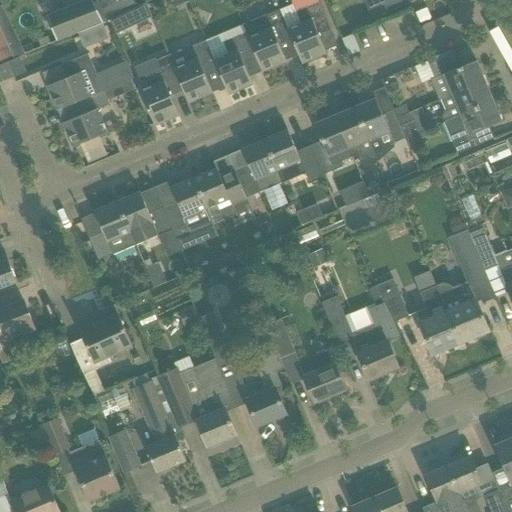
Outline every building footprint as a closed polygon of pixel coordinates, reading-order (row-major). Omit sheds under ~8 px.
[(86,0),(47,16),(57,42),(103,24),(93,0),(86,0)] [(96,0),(106,21),(137,6),(133,0),(96,0)] [(381,0),(383,5),(387,13),(415,1),(414,0),(381,0)] [(291,37),(302,64),(326,54),(318,35),(331,29),(319,2),(296,12),(292,5),(280,10),(291,37)] [(146,4),(110,21),(116,35),(152,17),(146,4)] [(426,8),(415,12),(419,22),(430,18),(426,8)] [(261,18),(243,26),(246,32),(246,33),(257,60),(262,72),(286,62),(278,43),(291,37),(280,10),(267,16),(268,19),(263,21),(261,18)] [(0,61),(12,56),(4,38),(0,29),(0,61)] [(217,68),(228,95),(253,85),(244,66),(257,60),(246,33),(223,43),(228,56),(214,61),(217,68)] [(168,55),(183,91),(188,103),(213,93),(204,74),(217,68),(214,61),(206,41),(193,47),(194,50),(183,55),(181,50),(168,55)] [(430,80),(439,100),(484,81),(476,61),(459,68),(451,51),(427,61),(435,79),(430,80)] [(66,79),(47,87),(57,111),(77,103),(77,104),(111,90),(134,80),(127,62),(96,74),(94,69),(88,55),(61,66),(66,79)] [(140,92),(155,126),(179,116),(171,97),(183,91),(168,55),(156,61),(155,59),(135,67),(141,83),(144,82),(146,89),(140,92)] [(0,65),(0,83),(15,77),(9,62),(0,65)] [(132,81),(119,86),(123,95),(136,90),(132,81)] [(442,118),(443,121),(493,101),(484,81),(439,100),(439,101),(441,100),(446,110),(442,118)] [(82,116),(63,124),(73,148),(107,134),(97,111),(97,110),(109,104),(108,102),(114,99),(111,90),(77,104),(82,116)] [(356,108),(369,139),(368,139),(372,149),(393,141),(394,144),(406,139),(405,137),(397,117),(394,110),(382,115),(376,99),(356,108)] [(443,121),(457,154),(494,139),(489,127),(502,122),(493,101),(443,121)] [(394,110),(397,117),(408,112),(405,105),(394,110)] [(372,149),(368,139),(369,139),(356,108),(335,116),(353,158),(372,149)] [(397,117),(405,137),(418,131),(414,120),(412,121),(408,112),(397,117)] [(322,142),(311,146),(323,175),(343,167),(341,162),(353,158),(335,116),(315,125),(322,142)] [(288,131),(264,141),(282,182),(305,173),(309,184),(324,178),(323,175),(311,146),(296,152),(288,131)] [(411,137),(415,146),(423,142),(418,131),(405,137),(406,139),(411,137)] [(246,174),(236,178),(245,198),(254,194),(258,192),(260,192),(282,182),(264,141),(263,141),(256,144),(254,140),(242,145),(243,149),(242,150),(251,172),(246,174)] [(452,163),(441,167),(443,172),(446,181),(457,177),(454,168),(452,163)] [(217,169),(194,179),(213,225),(237,215),(233,206),(246,200),(245,198),(236,178),(223,183),(220,176),(217,169)] [(334,209),(367,196),(358,175),(326,188),(334,209)] [(172,229),(177,240),(213,225),(194,179),(171,188),(177,203),(163,209),(171,229),(172,229)] [(377,183),(365,188),(369,197),(381,192),(377,183)] [(511,188),(500,193),(507,210),(511,207),(511,188)] [(117,203),(135,245),(145,241),(157,236),(171,229),(163,209),(149,215),(140,193),(117,203)] [(461,201),(470,223),(482,217),(473,195),(461,201)] [(89,240),(98,261),(135,245),(117,203),(95,212),(104,234),(89,240)] [(258,215),(254,217),(258,228),(263,226),(258,215)] [(271,223),(260,228),(264,238),(275,233),(271,223)] [(296,233),(301,244),(319,236),(314,225),(296,233)] [(499,265),(511,298),(511,249),(496,257),(484,228),(469,234),(474,246),(485,271),(499,265)] [(474,246),(459,252),(474,289),(476,288),(481,300),(483,303),(496,298),(495,297),(489,283),(485,271),(474,246)] [(0,288),(17,283),(8,260),(6,255),(0,256),(0,288)] [(375,287),(392,322),(407,316),(392,279),(375,287)] [(426,308),(415,313),(433,354),(460,342),(443,302),(443,301),(436,286),(420,293),(426,308)] [(324,302),(322,303),(342,350),(356,344),(359,353),(358,353),(369,380),(398,368),(388,343),(400,338),(392,322),(375,287),(369,290),(375,301),(373,305),(367,308),(374,325),(366,328),(352,334),(345,316),(337,297),(324,302)] [(470,290),(443,302),(460,342),(488,330),(470,290)] [(115,291),(106,294),(110,305),(119,301),(115,291)] [(0,352),(2,352),(11,348),(15,346),(12,338),(34,330),(24,301),(0,309),(0,352)] [(193,307),(179,312),(185,327),(199,322),(193,307)] [(214,313),(199,320),(211,348),(216,359),(227,390),(235,408),(237,407),(247,403),(246,401),(251,399),(244,383),(226,341),(214,313)] [(70,344),(84,375),(111,363),(109,357),(132,346),(118,314),(80,331),(83,339),(70,344)] [(267,326),(281,358),(296,352),(281,319),(267,326)] [(0,357),(3,365),(15,360),(10,349),(11,349),(11,348),(2,352),(0,352),(0,357)] [(298,361),(315,403),(344,390),(333,365),(327,349),(298,361)] [(251,399),(246,401),(247,403),(257,427),(285,414),(275,390),(282,387),(276,372),(284,369),(277,351),(259,358),(256,365),(259,373),(267,392),(251,399)] [(195,422),(196,421),(211,455),(229,448),(226,440),(236,436),(219,394),(227,390),(216,359),(192,370),(181,374),(189,394),(184,396),(194,421),(195,422)] [(162,387),(161,388),(174,419),(175,419),(179,426),(179,428),(195,422),(184,396),(189,394),(181,374),(178,368),(158,377),(162,387)] [(152,382),(133,390),(156,442),(145,446),(157,474),(186,461),(152,382)] [(112,389),(111,390),(114,398),(126,393),(122,385),(119,386),(118,386),(117,387),(112,389)] [(42,425),(54,455),(69,448),(56,418),(42,425)] [(109,437),(124,474),(141,467),(126,430),(109,437)] [(511,433),(501,438),(502,442),(494,445),(511,488),(511,433)] [(83,447),(71,452),(74,460),(72,461),(89,502),(120,489),(100,440),(83,447)] [(470,457),(447,467),(466,511),(482,511),(477,500),(480,498),(475,487),(483,484),(470,457)] [(466,511),(447,467),(426,476),(438,501),(423,508),(424,511),(466,511)] [(11,503),(14,511),(59,511),(48,486),(11,503)] [(407,511),(397,488),(373,498),(379,511),(407,511)] [(507,511),(498,490),(484,496),(491,511),(507,511)] [(379,511),(373,498),(353,507),(354,511),(379,511)]
